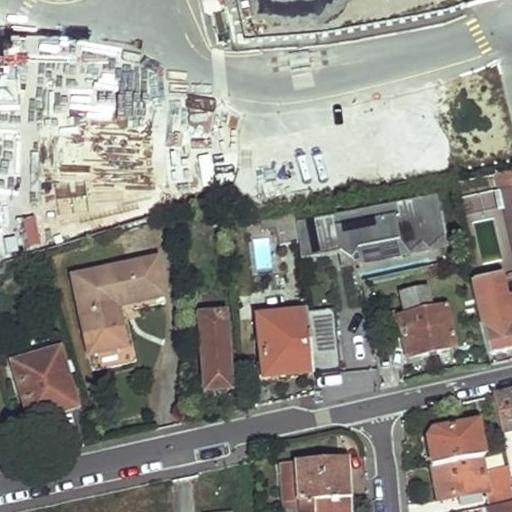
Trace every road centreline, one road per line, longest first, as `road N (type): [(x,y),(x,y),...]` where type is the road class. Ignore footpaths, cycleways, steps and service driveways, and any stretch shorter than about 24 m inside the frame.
road 1 (residential): [(0,490),(376,408)]
road 2 (residential): [(376,408),(511,377)]
